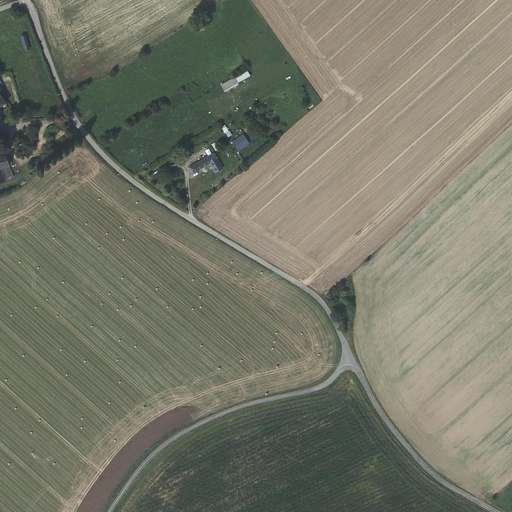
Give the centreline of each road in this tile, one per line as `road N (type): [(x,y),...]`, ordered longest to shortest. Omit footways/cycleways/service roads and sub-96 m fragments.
road 1 (unclassified): [(26,0),(57,83),(101,154),(320,300),(345,349)]
road 2 (unclassified): [(345,349),(325,382),(195,422),(153,453),(109,511)]
road 3 (unclassified): [(345,349),(378,410),(421,463),(494,511)]
